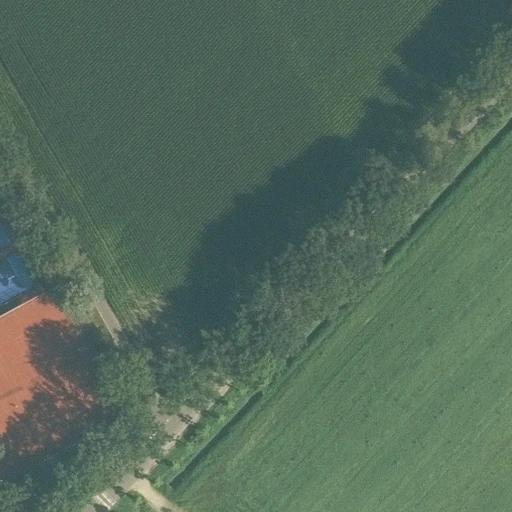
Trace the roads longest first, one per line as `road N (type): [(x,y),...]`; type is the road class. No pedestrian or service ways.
road 1 (unclassified): [(168,433),(511,75)]
road 2 (unclassified): [(168,433),(0,127)]
